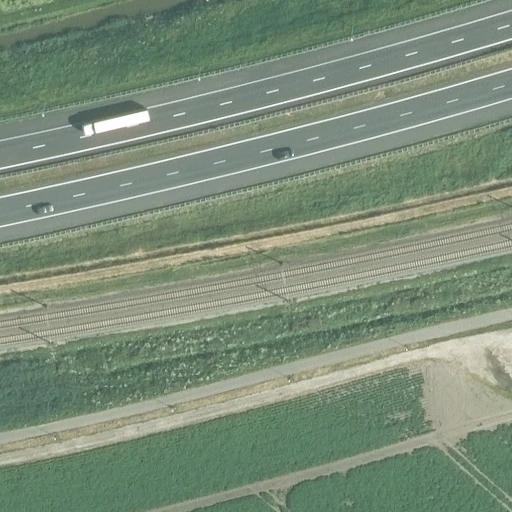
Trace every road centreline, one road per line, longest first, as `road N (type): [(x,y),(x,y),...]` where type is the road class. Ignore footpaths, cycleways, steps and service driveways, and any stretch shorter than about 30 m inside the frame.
road 1 (motorway): [(511,24),(224,104),(0,155)]
road 2 (motorway): [(0,211),(511,83)]
road 3 (track): [(511,360),(441,352),(0,461)]
road 4 (track): [(511,203),(0,302)]
